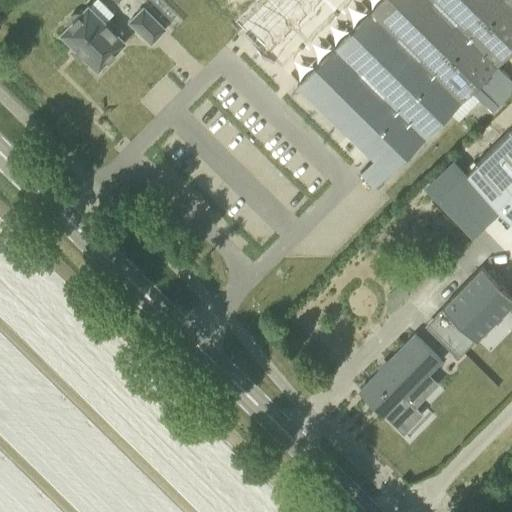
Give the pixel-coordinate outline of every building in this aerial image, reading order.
[(127,41),(120,34),(124,31),(110,18),(114,13),(99,0),(94,0),(90,5),(61,33),(98,70),(127,41)] [(233,19),(242,27),(241,28),(264,50),(313,0),(268,0),(254,14),(245,6),(233,19)] [(313,0),(264,50),(297,83),(379,0),(313,0)] [(471,89),(479,97),(492,110),(511,90),(511,78),(497,63),(511,47),(511,0),(379,0),(297,83),(374,158),(360,172),(374,186),(375,185),(378,188),(384,181),(381,179),(389,171),(389,172),(471,89)] [(144,5),(128,21),(151,44),(167,29),(144,5)] [(511,125),(467,171),(511,215),(511,125)] [(511,294),(482,265),(442,306),(476,339),(503,312),(511,320),(511,319),(511,294)] [(405,396),(427,373),(441,359),(415,333),(360,390),(404,432),(423,413),(405,396)]
